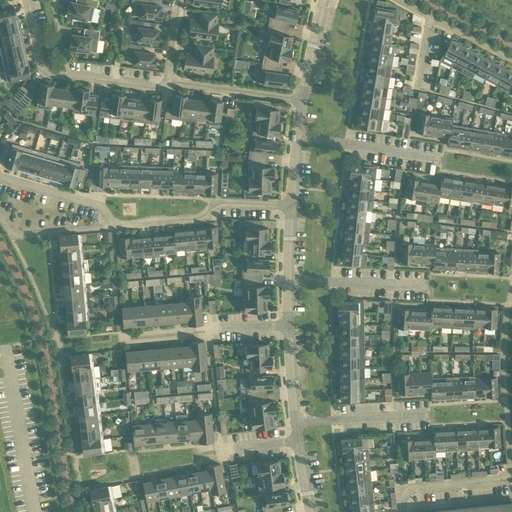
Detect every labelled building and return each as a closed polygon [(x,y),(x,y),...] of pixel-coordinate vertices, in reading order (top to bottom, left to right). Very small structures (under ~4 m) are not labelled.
[(98,0),(96,0),(86,0),(85,6),(71,2),(70,8),(69,8),(67,16),(74,18),(74,19),(81,21),(81,19),(91,21),(94,8),(96,9),(98,0)] [(140,10),(139,17),(142,17),(142,19),(148,20),(149,18),(161,20),(162,12),(160,12),(161,7),(147,5),(147,0),(131,0),(131,3),(135,3),(134,9),(140,10)] [(243,1),(241,15),(244,18),(255,20),(256,11),(252,11),(253,2),(243,1)] [(392,23),(398,24),(400,12),(385,9),(386,2),(377,1),(376,8),(375,7),(375,9),(374,10),(373,14),(374,15),(373,20),(375,20),(376,20),(392,23)] [(273,5),(268,24),(282,27),(283,21),(295,23),(298,11),(273,5)] [(0,22),(18,18),(17,14),(15,14),(13,6),(11,7),(12,7),(0,9),(0,22)] [(218,24),(216,24),(218,14),(200,11),(199,19),(200,19),(200,21),(191,20),(189,34),(193,35),(193,36),(195,36),(195,35),(200,36),(200,38),(208,39),(208,37),(216,38),(218,24)] [(423,19),(413,14),(412,21),(422,22),(423,19)] [(18,18),(0,22),(0,34),(19,30),(17,24),(19,23),(18,18)] [(137,33),(136,41),(158,43),(159,36),(157,35),(158,30),(145,29),(146,22),(130,20),(129,31),(137,33)] [(376,20),(375,20),(374,31),(390,34),(392,23),(376,20)] [(282,27),(268,24),(264,44),(267,44),(290,49),(292,42),(291,42),(292,37),(280,34),(282,27)] [(86,37),(72,35),(71,41),(70,49),(77,50),(77,52),(84,53),(84,51),(97,53),(100,31),(87,29),(86,37)] [(19,30),(0,34),(0,47),(23,42),(21,31),(19,32),(19,30)] [(390,34),(374,31),(372,41),(389,44),(390,34)] [(389,44),(372,41),(370,52),(393,56),(395,45),(389,44)] [(447,47),(440,61),(451,67),(453,61),(454,62),(462,47),(457,44),(457,43),(454,41),(452,42),(451,41),(450,43),(448,43),(447,46),(447,47)] [(25,52),(23,42),(0,47),(0,52),(2,59),(24,54),(24,53),(25,52)] [(121,50),(134,52),(133,64),(154,67),(155,59),(154,59),(154,54),(140,52),(141,46),(121,43),(121,50)] [(267,44),(262,63),(276,66),(277,59),(289,62),(292,49),(290,49),(267,44)] [(203,71),(211,72),(213,58),(212,57),(213,48),(195,45),(194,52),(196,52),(195,55),(186,54),(184,68),(189,69),(188,70),(190,70),(191,69),(196,70),(195,72),(203,73),(203,71)] [(454,62),(453,61),(451,67),(462,73),(465,67),(464,67),(472,52),(468,50),(467,48),(464,47),(463,47),(462,47),(454,62)] [(393,56),(370,52),(368,63),(391,66),(393,56)] [(474,53),(472,52),(464,67),(465,67),(475,73),(483,58),(478,55),(478,54),(475,52),(474,53)] [(24,54),(2,59),(4,71),(28,65),(26,55),(25,55),(24,54)] [(483,58),(475,73),(486,78),(493,63),(489,61),(489,60),(486,58),(484,58),(483,58)] [(236,61),(234,69),(241,70),(243,62),(236,61)] [(276,66),(262,63),(260,84),(285,87),(287,74),(275,73),(276,66)] [(368,63),(367,73),(389,77),(391,66),(368,63)] [(493,63),(486,78),(496,84),(504,69),(500,67),(499,65),(496,64),(495,64),(493,63)] [(29,69),(28,65),(4,71),(7,82),(11,81),(11,82),(13,82),(13,81),(28,78),(30,78),(28,70),(30,70),(29,69)] [(496,84),(506,89),(507,89),(511,80),(511,79),(511,73),(510,72),(510,71),(507,69),(505,70),(504,69),(496,84)] [(367,73),(365,84),(387,88),(389,77),(367,73)] [(52,88),(53,88),(53,86),(40,84),(37,108),(50,109),(51,104),(50,104),(52,88)] [(387,88),(365,84),(363,95),(386,98),(387,88)] [(19,101),(27,91),(22,86),(13,96),(19,101)] [(58,89),(53,88),(52,88),(50,104),(51,104),(62,106),(65,88),(58,87),(58,89)] [(71,89),(65,88),(62,106),(74,107),(74,108),(76,91),(71,90),(71,89)] [(74,108),(74,107),(73,113),(95,116),(97,96),(89,95),(89,91),(76,89),(76,91),(74,108)] [(33,95),(27,91),(19,101),(25,106),(33,95)] [(99,116),(121,119),(124,98),(125,96),(112,94),(111,98),(101,96),(99,116)] [(173,95),(172,109),(167,108),(165,118),(183,120),(186,99),(186,97),(173,95)] [(386,98),(363,95),(361,105),(384,109),(386,98)] [(11,111),(19,101),(13,96),(12,96),(6,104),(11,111)] [(130,99),(124,98),(121,119),(133,121),(136,98),(130,97),(130,99)] [(142,99),(136,98),(133,121),(145,123),(148,101),(147,101),(142,100),(142,99)] [(191,100),(186,99),(183,120),(195,122),(198,99),(192,98),(191,100)] [(148,101),(145,123),(157,124),(160,101),(148,99),(147,101),(148,101)] [(204,100),(198,99),(195,122),(206,124),(209,102),(204,101),(204,100)] [(209,100),(209,102),(206,124),(225,126),(225,121),(226,121),(227,113),(221,113),(222,102),(209,100)] [(278,123),(278,122),(279,116),(278,115),(279,110),(267,109),(268,101),(254,100),(253,108),(257,109),(255,119),(255,120),(278,123)] [(384,109),(361,105),(359,116),(382,120),(384,109)] [(227,113),(226,121),(233,122),(234,109),(228,108),(227,113)] [(7,121),(12,118),(6,110),(6,111),(7,112),(3,115),(7,121)] [(427,134),(430,115),(419,114),(416,132),(427,134)] [(430,115),(427,134),(438,136),(441,117),(430,115)] [(382,120),(359,116),(357,127),(371,129),(370,132),(375,133),(376,130),(380,131),(382,120)] [(452,119),(441,117),(438,136),(448,138),(449,138),(451,125),(452,119)] [(7,121),(5,123),(9,128),(15,123),(16,124),(17,124),(12,118),(7,121)] [(255,119),(252,138),(265,141),(265,140),(266,134),(278,135),(280,123),(278,122),(278,123),(255,120),(255,119)] [(46,128),(54,130),(56,124),(48,122),(46,128)] [(410,124),(404,123),(401,138),(407,139),(410,124)] [(28,132),(29,126),(22,124),(24,125),(21,132),(27,134),(28,132)] [(449,138),(448,138),(447,146),(458,148),(461,126),(451,125),(449,138)] [(38,129),(29,126),(28,132),(35,134),(37,129),(38,129)] [(69,134),(71,129),(63,126),(61,132),(69,134)] [(461,126),(458,148),(469,149),(472,128),(461,126)] [(483,130),(472,128),(469,149),(479,151),(483,130)] [(79,131),(71,129),(69,134),(78,137),(79,131)] [(51,138),(52,133),(43,130),(45,131),(43,136),(51,138)] [(493,132),(483,130),(479,151),(490,153),(493,132)] [(504,134),(493,132),(490,153),(501,155),(504,136),(504,134)] [(61,135),(52,133),(51,138),(58,141),(60,135),(61,136),(61,135)] [(511,151),(511,137),(504,136),(501,155),(511,157),(511,151)] [(74,145),(75,139),(67,137),(66,137),(68,138),(66,143),(74,145)] [(251,138),(248,159),(262,160),(263,153),(275,155),(277,142),(265,140),(265,141),(252,138),(251,138)] [(74,145),(73,147),(79,149),(81,141),(82,142),(82,141),(75,139),(74,145)] [(12,144),(11,148),(4,146),(0,157),(7,159),(5,164),(4,166),(12,168),(12,169),(12,170),(16,171),(23,147),(12,144)] [(23,147),(16,171),(27,174),(27,173),(28,173),(35,150),(23,147)] [(46,154),(35,150),(28,173),(35,175),(34,176),(39,178),(46,154)] [(46,154),(39,178),(44,179),(45,178),(51,180),(58,157),(46,154)] [(58,157),(51,180),(58,182),(57,183),(62,184),(69,161),(58,157)] [(262,160),(248,159),(247,179),(248,179),(271,180),(273,180),(274,167),(262,167),(262,160)] [(80,164),(69,161),(62,184),(67,186),(67,184),(75,187),(76,185),(75,185),(77,180),(83,181),(86,170),(79,168),(80,164)] [(376,168),(370,167),(358,166),(357,165),(354,164),(353,165),(351,165),(349,177),(352,177),(375,179),(376,168)] [(119,165),(119,167),(118,186),(129,187),(130,165),(119,165)] [(130,165),(129,187),(140,187),(141,166),(130,165)] [(151,166),(141,166),(140,187),(151,188),(151,166)] [(163,167),(151,166),(151,188),(161,188),(162,169),(163,169),(163,167)] [(107,186),(108,167),(97,167),(96,186),(107,186)] [(108,167),(107,186),(118,186),(119,167),(108,167)] [(173,170),(163,169),(162,169),(161,188),(172,189),(173,173),(173,170)] [(396,169),(394,181),(400,182),(402,170),(396,169)] [(183,171),(183,173),(184,173),(183,192),(194,192),(195,173),(195,171),(183,171)] [(172,189),(172,192),(183,192),(184,173),(183,173),(173,173),(172,189)] [(205,174),(195,173),(194,192),(205,193),(205,174)] [(217,174),(205,174),(205,193),(216,193),(217,174)] [(440,184),(438,197),(439,197),(449,199),(453,178),(442,176),(440,184)] [(352,177),(350,188),(373,190),(375,179),(352,177)] [(453,178),(449,199),(460,201),(463,180),(453,178)] [(248,179),(248,190),(244,190),(244,198),(257,199),(258,191),(270,192),(270,187),(271,187),(271,180),(248,179)] [(416,199),(419,180),(408,179),(405,197),(416,199)] [(430,182),(419,180),(416,199),(427,201),(430,182)] [(463,180),(460,201),(470,203),(474,182),(463,180)] [(440,184),(430,182),(427,201),(438,203),(439,197),(438,197),(440,184)] [(485,183),(474,182),(470,203),(481,204),(485,183)] [(495,185),(485,183),(481,204),(492,206),(492,204),(495,185)] [(506,187),(495,185),(492,204),(503,206),(506,187)] [(511,188),(506,187),(503,206),(511,207),(511,188)] [(373,190),(350,188),(349,198),(372,201),(373,190)] [(372,201),(349,198),(348,209),(371,212),(372,201)] [(348,209),(347,220),(370,222),(371,212),(348,209)] [(268,241),(268,240),(268,233),(267,233),(268,228),(255,228),(256,221),(242,220),(242,227),(242,229),(245,229),(245,240),(268,241)] [(370,222),(347,220),(346,231),(369,233),(370,222)] [(205,228),(207,247),(218,246),(216,227),(205,228)] [(205,228),(194,229),(196,250),(197,253),(207,252),(207,247),(205,228)] [(194,229),(184,230),(185,249),(185,251),(196,250),(194,229)] [(184,230),(173,231),(175,251),(185,249),(184,230)] [(173,234),(162,235),(164,254),(175,253),(175,251),(173,231),(172,231),(173,234)] [(363,244),(367,245),(369,233),(346,231),(345,241),(361,243),(363,243),(363,244)] [(489,239),(506,241),(507,233),(490,231),(489,239)] [(61,249),(82,247),(81,234),(60,236),(61,240),(59,241),(60,250),(61,250),(61,249)] [(164,254),(162,235),(151,236),(153,257),(165,256),(164,254)] [(153,257),(151,236),(141,237),(142,256),(142,258),(153,257)] [(141,237),(130,238),(132,257),(142,256),(141,237)] [(132,257),(130,238),(119,239),(120,258),(132,257)] [(245,240),(244,251),(244,259),(257,260),(257,259),(258,253),(270,253),(270,241),(268,240),(268,241),(245,240)] [(363,244),(363,243),(361,243),(345,241),(343,252),(362,254),(363,244)] [(412,263),(413,244),(402,243),(400,262),(412,263)] [(413,244),(412,263),(422,263),(424,244),(413,244)] [(422,263),(433,264),(434,248),(435,248),(435,245),(424,244),(422,263)] [(61,249),(61,250),(62,253),(60,253),(61,261),(83,259),(82,247),(61,249)] [(433,264),(433,269),(444,270),(445,248),(435,248),(434,248),(433,264)] [(456,249),(445,248),(444,270),(455,270),(456,249)] [(467,249),(456,249),(455,270),(466,271),(467,249)] [(467,249),(466,271),(476,271),(477,252),(478,252),(478,250),(467,249)] [(362,254),(343,252),(342,263),(365,266),(366,254),(362,254)] [(477,252),(476,271),(487,272),(488,253),(478,252),(477,252)] [(499,254),(488,253),(487,272),(498,272),(499,254)] [(84,272),(83,259),(61,261),(62,270),(63,270),(63,273),(84,272)] [(243,259),(242,279),(256,279),(256,272),(268,273),(268,260),(257,259),(257,260),(244,259),(243,259)] [(84,272),(63,273),(64,277),(63,277),(63,286),(85,284),(84,272)] [(256,286),(256,279),(242,279),(243,299),(267,298),(267,299),(269,298),(268,286),(256,286)] [(86,296),(85,284),(63,286),(64,294),(65,294),(66,298),(86,296)] [(86,296),(66,298),(66,302),(65,302),(65,310),(87,308),(86,296)] [(187,311),(201,310),(200,296),(186,297),(186,302),(187,311)] [(243,299),(240,299),(240,312),(266,311),(266,304),(267,304),(267,299),(267,298),(243,299)] [(363,302),(357,302),(345,302),(344,301),(341,301),(340,302),(338,302),(338,314),(340,314),(363,314),(363,302)] [(186,302),(175,303),(177,322),(188,321),(187,311),(186,302)] [(175,303),(165,304),(166,323),(177,322),(175,303)] [(165,304),(154,305),(156,324),(166,323),(165,304)] [(156,324),(154,305),(143,306),(145,325),(156,324)] [(145,325),(143,306),(133,307),(134,326),(145,325)] [(431,306),(430,311),(431,311),(430,327),(441,328),(442,306),(431,306)] [(442,306),(441,328),(452,328),(453,307),(442,306)] [(0,310),(0,323),(13,316),(7,307),(0,310)] [(134,326),(133,307),(122,308),(123,327),(134,326)] [(464,308),(453,307),(452,328),(462,329),(464,308)] [(87,308),(65,310),(66,319),(67,319),(68,322),(88,321),(87,308)] [(475,308),(464,308),(462,329),(474,330),(474,327),(473,327),(475,308)] [(485,309),(475,308),(473,327),(474,327),(484,328),(485,309)] [(408,329),(409,310),(398,309),(397,328),(408,329)] [(485,309),(484,328),(495,328),(496,309),(485,309)] [(202,324),(201,310),(187,311),(188,321),(188,325),(202,324)] [(409,310),(408,329),(419,329),(420,310),(409,310)] [(420,310),(419,329),(430,330),(430,327),(431,311),(430,311),(420,310)] [(363,324),(363,314),(340,314),(340,325),(363,324)] [(68,322),(66,322),(67,331),(68,331),(69,335),(89,333),(88,321),(68,322)] [(363,335),(363,324),(340,325),(340,335),(363,335)] [(363,346),(363,335),(340,335),(340,346),(363,346)] [(191,356),(205,355),(204,341),(190,342),(190,346),(191,356)] [(269,356),(268,350),(267,351),(267,344),(256,345),(256,343),(245,343),(246,358),(249,358),(249,357),(269,356)] [(192,365),(191,356),(190,346),(179,347),(181,366),(192,365)] [(363,357),(363,346),(340,346),(341,357),(363,357)] [(179,347),(169,348),(170,367),(181,366),(179,347)] [(170,367),(169,348),(158,349),(160,368),(170,367)] [(160,368),(158,349),(147,350),(149,369),(160,368)] [(147,350),(137,351),(138,370),(149,369),(147,350)] [(138,370),(137,351),(126,352),(127,371),(138,370)] [(73,369),(93,366),(92,353),(71,356),(72,360),(71,360),(72,370),(73,369)] [(191,356),(192,365),(192,370),(206,369),(205,355),(191,356)] [(249,357),(249,358),(249,368),(245,369),(246,377),(259,376),(259,369),(271,369),(271,356),(269,356),(249,357)] [(364,368),(363,357),(341,357),(341,368),(364,368)] [(73,369),(73,372),(72,373),(73,381),(95,378),(93,366),(73,369)] [(224,367),(215,368),(216,379),(225,378),(224,367)] [(364,379),(364,368),(341,368),(341,379),(364,379)] [(26,372),(8,375),(10,386),(28,383),(26,372)] [(419,373),(409,374),(410,393),(420,392),(419,373)] [(431,373),(419,373),(420,392),(431,392),(431,378),(431,373)] [(410,393),(409,374),(397,375),(398,394),(410,393)] [(259,376),(246,377),(247,397),(260,396),(260,389),(272,388),(272,375),(259,376)] [(474,379),(474,376),(463,377),(464,398),(475,398),(474,379)] [(453,399),(452,377),(441,378),(443,399),(453,399)] [(464,398),(463,377),(452,377),(453,399),(464,398)] [(496,377),(485,378),(486,397),(497,396),(496,377)] [(97,390),(95,378),(73,381),(74,390),(76,389),(76,393),(97,390)] [(441,378),(431,378),(431,392),(431,400),(443,399),(441,378)] [(485,378),(474,379),(475,398),(486,397),(485,378)] [(364,389),(364,379),(341,379),(341,390),(364,389)] [(10,386),(12,395),(30,392),(28,383),(10,386)] [(364,389),(341,390),(341,401),(364,401),(364,389)] [(97,390),(76,393),(77,397),(75,397),(77,405),(98,403),(97,390)] [(30,392),(12,395),(12,398),(13,404),(31,401),(30,392)] [(260,396),(247,397),(249,417),(250,417),(250,416),(273,414),(275,414),(273,401),(261,403),(260,396)] [(31,401),(13,404),(15,412),(31,410),(33,409),(31,401)] [(98,403),(77,405),(78,414),(79,414),(79,418),(100,415),(98,403)] [(15,412),(13,413),(15,422),(32,419),(31,410),(15,412)] [(198,429),(211,427),(210,414),(197,415),(197,420),(198,429)] [(274,420),(273,414),(250,416),(250,417),(251,431),(263,429),(262,427),(273,426),(272,420),(274,420)] [(100,415),(79,418),(80,421),(79,421),(80,430),(102,427),(100,415)] [(32,419),(15,422),(16,430),(34,427),(32,419)] [(197,420),(186,421),(188,440),(199,439),(198,429),(197,420)] [(186,421),(175,422),(177,441),(188,440),(186,421)] [(177,441),(175,422),(165,423),(166,441),(177,441)] [(166,441),(165,423),(154,424),(156,442),(166,441)] [(156,442),(154,424),(143,425),(145,443),(156,442)] [(145,443),(143,425),(132,426),(134,444),(145,443)] [(103,439),(102,427),(80,430),(81,438),(82,438),(82,441),(83,442),(103,439)] [(198,429),(199,439),(199,443),(213,441),(211,427),(198,429)] [(487,428),(488,447),(499,446),(498,427),(487,428)] [(34,428),(16,430),(18,439),(35,436),(34,428)] [(488,447),(487,428),(477,429),(478,448),(478,447),(488,447)] [(467,450),(466,429),(455,430),(456,451),(467,450)] [(477,429),(466,429),(467,450),(478,450),(478,447),(478,448),(477,429)] [(445,452),(444,430),(433,431),(433,439),(434,439),(434,452),(435,452),(445,452)] [(456,451),(455,430),(444,430),(445,452),(456,451)] [(18,439),(17,439),(18,448),(37,445),(35,436),(18,439)] [(343,440),(341,440),(342,452),(344,452),(361,450),(367,449),(366,437),(348,439),(347,438),(344,439),(343,440)] [(83,442),(82,441),(81,441),(82,451),(84,450),(84,455),(105,452),(103,439),(83,442)] [(423,439),(412,440),(413,459),(424,458),(423,439)] [(433,439),(423,439),(424,458),(435,458),(435,452),(434,452),(434,439),(433,439)] [(413,459),(412,440),(401,441),(402,460),(413,459)] [(37,445),(18,448),(20,459),(38,456),(37,445)] [(367,449),(361,450),(344,452),(346,462),(368,460),(367,449)] [(281,473),(280,467),(278,461),(267,462),(267,460),(256,462),(257,476),(258,476),(281,473)] [(370,471),(368,460),(346,462),(347,473),(370,471)] [(209,480),(222,477),(219,464),(206,466),(207,470),(209,480)] [(231,478),(238,476),(236,464),(229,466),(231,478)] [(209,480),(207,470),(196,472),(199,491),(210,489),(209,480)] [(370,471),(347,473),(348,484),(371,481),(370,471)] [(199,491),(196,472),(185,474),(189,493),(199,491)] [(258,476),(257,476),(259,496),(261,496),(260,495),(273,494),(273,493),(272,487),(284,485),(282,473),(281,473),(258,476)] [(428,474),(429,482),(436,481),(436,476),(435,473),(428,474)] [(185,474),(175,476),(178,495),(189,493),(185,474)] [(178,495),(175,476),(164,479),(168,497),(178,495)] [(222,477),(209,480),(210,489),(211,494),(225,491),(222,477)] [(164,479),(154,481),(157,499),(168,497),(164,479)] [(157,499),(154,481),(143,483),(146,501),(157,499)] [(371,481),(348,484),(349,495),(372,492),(371,481)] [(93,502),(114,498),(111,486),(91,490),(91,494),(90,494),(92,503),(93,503),(93,502)] [(286,492),(273,493),(273,494),(260,495),(261,496),(262,511),(276,511),(276,506),(288,504),(286,492)] [(373,503),(372,492),(349,495),(350,505),(373,503)] [(93,502),(93,503),(94,506),(93,506),(93,511),(107,511),(116,510),(114,498),(93,502)] [(511,511),(511,502),(511,500),(507,500),(507,501),(501,502),(501,501),(487,502),(487,503),(481,504),(481,503),(477,503),(477,506),(471,507),(471,504),(466,504),(467,506),(461,506),(461,505),(456,506),(457,508),(451,509),(451,506),(446,507),(446,508),(441,508),(441,507),(436,508),(436,511),(431,511),(430,508),(426,509),(426,510),(420,510),(420,509),(416,510),(415,511),(511,511)] [(373,511),(373,503),(350,505),(350,511),(373,511)]
